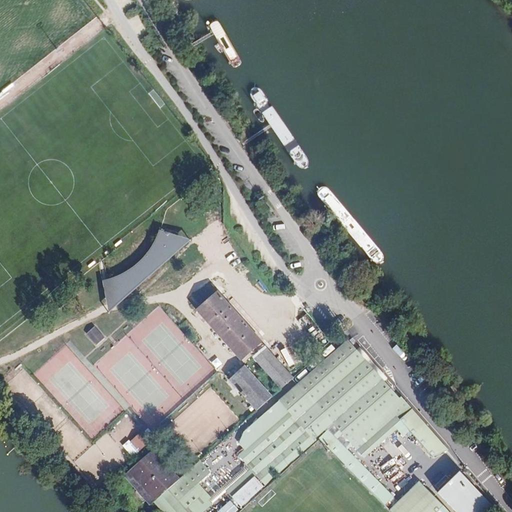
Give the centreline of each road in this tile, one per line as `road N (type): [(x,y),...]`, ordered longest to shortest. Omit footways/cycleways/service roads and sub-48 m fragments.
road 1 (residential): [(147,0),(318,269)]
road 2 (unclassified): [(334,292),(468,450)]
road 3 (track): [(176,301),(105,312),(0,363)]
